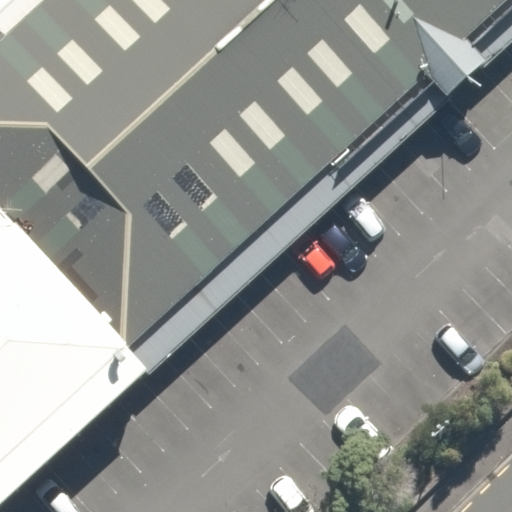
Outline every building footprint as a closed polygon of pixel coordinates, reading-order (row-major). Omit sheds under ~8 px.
[(0,0),(0,39),(5,45),(54,0),(0,0)] [(0,213),(132,356),(331,173),(339,182),(436,94),(449,107),(487,72),(472,58),(511,20),(511,0),(54,0),(5,45),(0,39),(0,213)] [(511,48),(511,20),(472,58),(487,72),(511,48)] [(154,380),(449,107),(436,94),(339,182),(331,173),(132,356),(154,380)] [(0,511),(9,511),(154,380),(132,356),(0,213),(0,511)]
